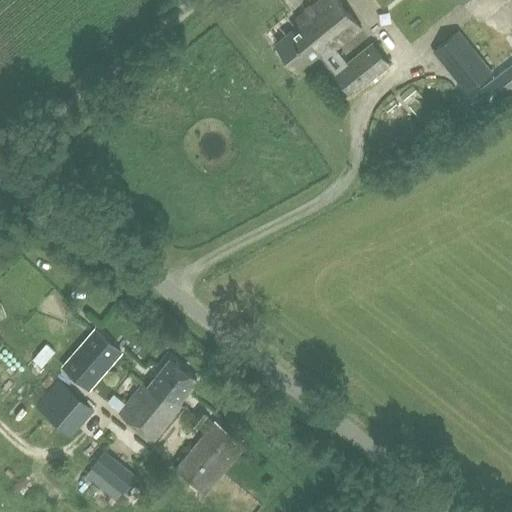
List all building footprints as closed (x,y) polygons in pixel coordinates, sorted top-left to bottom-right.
[(300,23),(275,43),(298,71),(319,54),(351,95),(390,64),(373,43),(348,63),(335,48),(361,28),(338,0),(319,0),(296,19),(300,23)] [(433,52),(466,93),(491,72),(457,32),(433,52)] [(90,389),(122,353),(96,329),(64,365),(90,389)] [(56,353),(46,344),(32,357),(43,368),(56,353)] [(179,402),(197,379),(170,358),(148,386),(143,383),(120,413),(155,441),(183,405),(179,402)] [(198,429),(208,416),(200,410),(190,422),(198,429)] [(204,495),(245,448),(216,423),(175,469),(204,495)] [(140,462),(147,445),(131,438),(123,455),(140,462)] [(105,451),(90,469),(123,493),(138,476),(105,451)]
